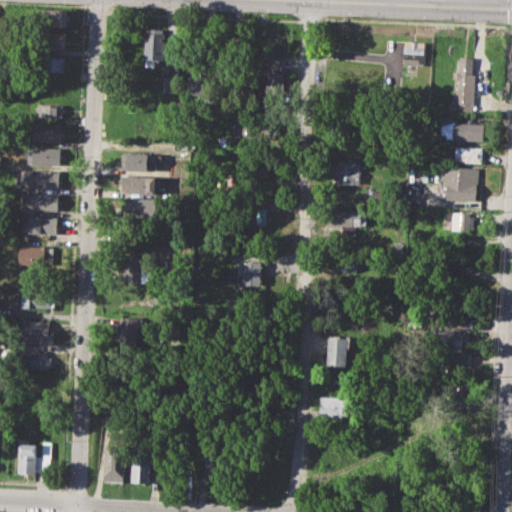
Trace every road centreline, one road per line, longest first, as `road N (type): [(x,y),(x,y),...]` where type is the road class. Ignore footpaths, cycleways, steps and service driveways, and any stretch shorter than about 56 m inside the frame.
road 1 (residential): [(96,0),(75,511)]
road 2 (residential): [(312,1),(293,511)]
road 3 (residential): [(511,231),(504,511)]
road 4 (residential): [(0,497),(233,511)]
road 5 (secondary): [(290,0),(511,6)]
